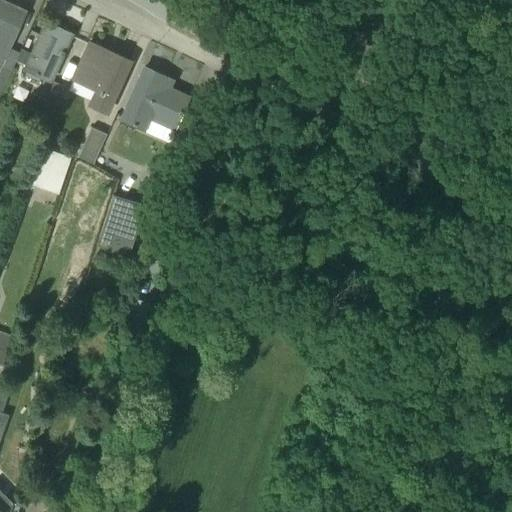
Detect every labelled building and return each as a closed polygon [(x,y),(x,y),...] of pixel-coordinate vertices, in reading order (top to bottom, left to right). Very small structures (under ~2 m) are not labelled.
[(8,47),(24,13),(0,1),(0,96),(20,53),(8,47)] [(51,81),(71,34),(51,25),(46,36),(41,34),(32,53),(27,65),(25,69),(51,81)] [(107,112),(130,61),(117,55),(115,59),(106,54),(107,52),(89,44),(73,79),(97,90),(90,105),(107,112)] [(16,61),(27,65),(32,53),(22,48),(20,53),(16,61)] [(174,128),(189,97),(160,84),(164,76),(145,68),(121,119),(144,129),(149,117),(174,128)] [(58,105),(65,87),(54,82),(46,99),(34,93),(27,109),(50,120),(58,105)] [(107,134),(91,127),(78,157),(94,164),(107,134)] [(59,194),(71,157),(41,147),(28,183),(59,194)] [(134,241),(145,205),(113,195),(97,245),(108,250),(113,235),(134,241)] [(74,302),(92,252),(78,247),(59,297),(74,302)] [(147,323),(153,302),(137,297),(130,318),(147,323)] [(177,325),(163,321),(160,332),(174,336),(177,325)] [(0,379),(5,364),(4,364),(13,336),(0,331),(0,379)] [(2,388),(0,387),(0,411),(2,412),(4,409),(9,391),(2,388)] [(49,420),(65,420),(64,407),(49,407),(49,420)] [(0,441),(9,415),(2,412),(0,411),(0,441)] [(0,511),(3,511),(13,503),(0,489),(0,511)]
